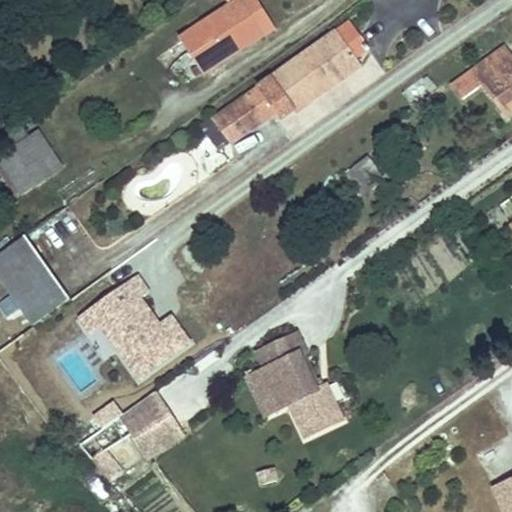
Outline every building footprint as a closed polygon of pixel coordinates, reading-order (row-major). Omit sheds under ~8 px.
[(235,0),(180,39),(202,72),(258,33),(235,0)] [(235,0),(258,33),(272,21),(256,0),(235,0)] [(352,18),(336,29),(357,59),(372,48),(370,46),(352,18)] [(336,29),(267,77),(287,104),(292,112),(360,64),(357,59),(336,29)] [(505,49),(473,72),(507,118),(511,113),(511,58),(511,59),(505,49)] [(267,77),(253,87),(270,110),(274,115),(287,104),(267,77)] [(253,87),(208,118),(221,136),(225,142),(270,110),(253,87)] [(221,136),(208,118),(196,126),(209,144),(221,136)] [(14,153),(37,188),(60,172),(36,137),(14,153)] [(367,158),(354,167),(370,192),(385,181),(367,158)] [(0,251),(0,272),(33,323),(68,298),(25,235),(0,251)] [(141,271),(75,320),(98,352),(107,345),(138,386),(194,345),(172,317),(160,321),(145,301),(157,293),(141,271)] [(81,392),(98,379),(72,345),(55,359),(81,392)] [(286,409),(288,412),(319,390),(317,387),(305,392),(293,365),(296,362),(287,345),(253,362),(262,379),(258,382),(274,415),(286,409)] [(261,423),(274,415),(258,382),(244,389),(261,423)] [(319,390),(288,412),(303,442),(336,425),(319,390)] [(144,444),(151,457),(170,445),(154,418),(127,436),(135,449),(144,444)] [(111,485),(126,474),(108,450),(93,461),(111,485)] [(502,511),(511,511),(511,497),(507,485),(493,491),(502,511)]
